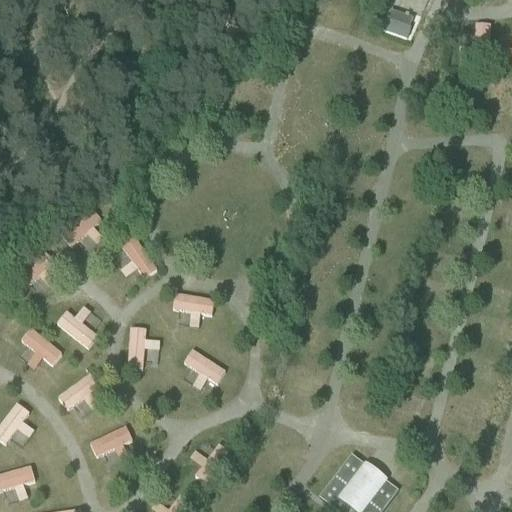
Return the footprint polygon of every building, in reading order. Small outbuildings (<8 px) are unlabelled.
[(332,0),(326,20),(348,27),(356,0),(332,0)] [(381,33),(406,43),(415,19),(390,10),(381,33)] [(489,60),(489,27),(473,27),(474,60),(489,60)] [(497,51),(498,70),(511,69),(511,28),(510,28),(511,51),(497,51)] [(490,93),(489,118),(509,118),(510,94),(490,93)] [(479,114),(476,94),(459,97),(462,116),(479,114)] [(205,162),(204,185),(247,186),(248,163),(205,162)] [(453,186),(471,186),(471,175),(453,175),(453,186)] [(441,202),(440,221),(463,222),(464,203),(441,202)] [(90,211),(59,238),(71,251),(102,224),(90,211)] [(133,289),(156,272),(131,238),(118,248),(130,264),(120,271),(133,289)] [(496,258),(511,262),(511,242),(503,239),(496,258)] [(41,284),(58,269),(41,251),(11,279),(25,294),(39,281),(41,284)] [(426,273),(449,276),(452,257),(429,253),(426,273)] [(421,300),(443,302),(445,283),(423,281),(421,300)] [(509,314),(511,297),(511,292),(489,288),(485,310),(509,314)] [(198,318),(209,320),(212,305),(173,296),(169,313),(189,317),(187,329),(195,331),(198,318)] [(76,325),(64,315),(54,327),(86,354),(98,340),(78,324),(76,325)] [(479,339),(502,342),(505,321),(482,318),(479,339)] [(432,350),(436,330),(414,325),(409,345),(432,350)] [(37,359),(49,371),(61,358),(31,330),(18,344),(35,361),(37,359)] [(125,372),(143,372),(144,355),(158,355),(158,344),(145,343),(145,331),(127,331),(125,372)] [(180,367),(216,389),(225,375),(189,352),(180,367)] [(418,356),(415,376),(425,377),(428,358),(418,356)] [(491,384),(496,363),(473,358),(468,378),(491,384)] [(86,410),(102,397),(86,376),(55,402),(65,415),(81,403),(86,410)] [(396,413),(413,417),(418,398),(401,394),(396,413)] [(484,418),(488,402),(450,395),(446,411),(484,418)] [(21,426),(28,417),(15,406),(0,423),(0,447),(3,450),(16,435),(25,443),(32,435),(21,426)] [(127,454),(122,434),(86,444),(91,464),(127,454)] [(200,466),(191,481),(206,490),(227,454),(215,447),(202,467),(200,466)] [(349,456),(316,501),(331,511),(382,511),(398,491),(349,456)] [(31,472),(0,475),(0,494),(33,490),(31,472)] [(187,511),(191,508),(178,497),(166,511),(187,511)]
